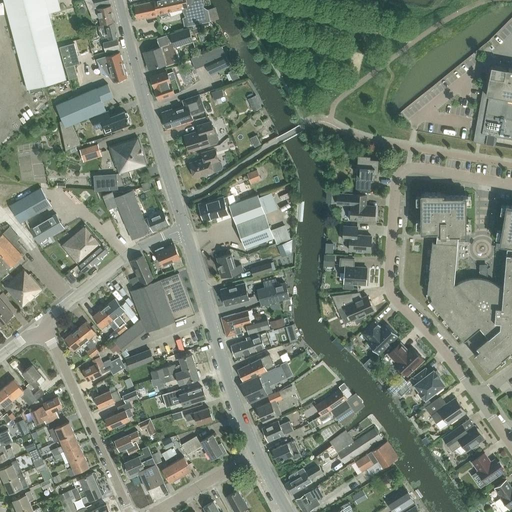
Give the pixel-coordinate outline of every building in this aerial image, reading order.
[(3,0),(27,89),(67,79),(49,13),(61,10),(58,0),(3,0)] [(109,0),(84,0),(91,13),(92,19),(99,17),(100,25),(114,22),(111,5),(98,8),(97,6),(110,3),(109,0)] [(153,0),(153,1),(135,5),(138,19),(183,9),(185,13),(187,17),(183,18),(185,27),(202,23),(210,21),(209,17),(208,10),(204,7),(203,2),(203,0),(153,0)] [(105,25),(105,24),(98,26),(101,39),(108,38),(108,39),(118,37),(115,22),(105,25)] [(159,47),(143,52),(144,55),(148,70),(165,64),(165,66),(180,62),(175,47),(187,43),(194,41),(189,27),(171,33),(156,38),(159,47)] [(118,39),(103,43),(105,51),(120,48),(118,39)] [(74,65),(80,64),(75,44),(60,48),(69,81),(78,78),(74,65)] [(210,75),(231,66),(221,46),(191,58),(194,69),(205,65),(210,75)] [(106,56),(97,59),(101,74),(106,77),(108,76),(111,75),(113,82),(119,80),(127,77),(119,52),(106,56)] [(511,68),(491,65),(490,74),(486,73),(473,142),(486,144),(488,134),(511,138),(511,68)] [(167,71),(151,77),(159,100),(175,94),(170,80),(176,79),(173,71),(168,73),(167,71)] [(108,85),(57,107),(59,113),(58,113),(65,150),(81,145),(72,125),(106,110),(103,102),(113,97),(108,85)] [(221,89),(211,92),(213,98),(223,95),(221,89)] [(163,113),(161,114),(164,121),(163,121),(164,126),(165,126),(166,128),(193,120),(191,115),(205,111),(201,100),(199,95),(186,99),(182,100),(184,106),(169,111),(169,110),(163,112),(163,113)] [(35,113),(48,106),(45,100),(32,108),(35,113)] [(133,125),(129,114),(128,114),(128,113),(126,112),(125,113),(124,111),(115,115),(115,116),(111,117),(108,111),(92,117),(96,128),(103,126),(106,133),(123,127),(123,129),(133,125)] [(213,129),(211,121),(196,125),(198,131),(185,136),(190,150),(216,142),(218,138),(216,130),(213,129)] [(121,173),(144,166),(146,165),(138,138),(110,147),(116,165),(118,165),(121,173)] [(98,144),(80,149),(84,161),(102,156),(98,144)] [(220,161),(219,161),(215,148),(201,153),(203,159),(190,162),(194,177),(222,169),(223,167),(222,161),(220,161)] [(379,159),(371,158),(371,155),(358,155),(356,190),(371,191),(371,178),(374,178),(375,173),(378,173),(379,159)] [(250,173),(254,183),(261,180),(257,170),(250,173)] [(117,173),(109,174),(110,189),(118,189),(117,173)] [(150,181),(141,183),(144,191),(152,188),(150,181)] [(102,182),(95,183),(95,191),(103,190),(102,182)] [(20,223),(51,205),(41,187),(10,205),(20,223)] [(115,197),(112,192),(102,196),(109,210),(118,206),(132,239),(153,231),(169,224),(163,212),(148,218),(148,217),(144,219),(132,190),(115,197)] [(352,205),(351,220),(374,221),(376,206),(366,205),(367,195),(338,193),(337,204),(352,205)] [(503,288),(501,288),(500,286),(498,285),(496,284),(494,283),(488,280),(488,272),(480,272),(480,279),(477,279),(475,279),(473,279),(471,279),(468,279),(466,280),(464,280),(462,281),(460,282),(458,283),(456,284),(455,283),(459,234),(466,234),(466,196),(444,196),(444,193),(421,193),(421,231),(437,231),(436,242),(433,242),(434,241),(433,241),(430,269),(429,280),(428,294),(430,294),(432,299),(430,301),(439,311),(439,312),(446,320),(458,333),(457,333),(464,342),(465,341),(464,340),(466,339),(476,352),(474,354),(488,370),(502,359),(511,352),(510,352),(511,350),(511,206),(507,205),(504,221),(500,243),(507,244),(503,288)] [(258,194),(230,205),(232,211),(245,248),(274,237),(271,230),(265,213),(259,197),(258,194)] [(228,213),(232,211),(230,205),(227,196),(224,197),(223,196),(198,203),(203,220),(228,213)] [(56,214),(30,229),(38,243),(64,228),(56,214)] [(99,259),(108,252),(102,245),(101,246),(85,226),(61,246),(83,273),(94,264),(95,266),(101,262),(99,259)] [(363,252),(363,251),(370,251),(372,236),(357,235),(358,227),(344,226),(343,240),(350,240),(349,250),(356,251),(356,252),(363,252)] [(3,233),(0,235),(0,277),(24,255),(14,244),(3,233)] [(18,240),(14,244),(24,255),(28,251),(18,240)] [(292,240),(282,244),(287,255),(291,253),(292,240)] [(172,262),(175,269),(184,265),(174,243),(165,247),(164,245),(156,248),(160,257),(154,260),(158,269),(172,262)] [(221,278),(243,271),(241,264),(235,266),(233,260),(231,261),(229,253),(216,257),(218,265),(217,265),(221,278)] [(138,276),(130,279),(134,287),(154,279),(143,255),(131,261),(132,263),(138,276)] [(366,284),(367,268),(354,267),(354,259),(341,258),(340,267),(345,267),(344,287),(354,288),(354,283),(366,284)] [(271,262),(251,268),(253,276),(273,270),(271,262)] [(22,308),(43,290),(30,275),(29,277),(23,270),(4,287),(22,308)] [(105,280),(114,274),(111,270),(102,276),(105,280)] [(71,283),(76,278),(70,271),(65,275),(71,283)] [(131,291),(142,318),(128,329),(124,332),(121,335),(114,340),(114,341),(115,341),(120,348),(122,351),(147,331),(194,313),(179,273),(131,291)] [(286,281),(257,289),(261,305),(291,297),(286,281)] [(226,306),(249,300),(245,283),(221,289),(226,306)] [(353,293),(332,295),(338,309),(345,306),(351,320),(354,320),(356,323),(366,315),(366,314),(374,311),(368,295),(356,300),(353,293)] [(0,298),(0,325),(13,315),(0,298)] [(115,298),(104,307),(114,319),(119,326),(120,327),(124,332),(128,329),(124,324),(126,322),(124,319),(120,314),(124,311),(128,315),(130,318),(135,315),(136,314),(126,302),(121,305),(115,298)] [(93,316),(103,328),(114,319),(104,307),(93,316)] [(220,318),(226,337),(237,334),(235,326),(245,323),(251,321),(248,310),(220,318)] [(251,321),(245,323),(248,335),(270,329),(267,317),(251,321)] [(283,317),(270,321),(272,329),(285,325),(283,317)] [(379,354),(398,335),(387,323),(381,329),(379,327),(381,325),(376,320),(363,333),(370,340),(367,342),(379,354)] [(87,321),(76,330),(85,342),(90,348),(95,354),(98,352),(99,351),(95,346),(96,345),(90,338),(96,333),(87,321)] [(119,326),(116,329),(121,335),(124,332),(120,327),(119,326)] [(74,350),(85,342),(76,330),(65,339),(74,350)] [(247,340),(231,345),(235,357),(250,352),(250,353),(271,346),(266,331),(260,333),(251,336),(252,339),(247,341),(247,340)] [(191,334),(184,337),(187,346),(195,343),(191,334)] [(114,341),(110,345),(115,352),(120,348),(115,341),(114,341)] [(407,375),(424,359),(412,347),(408,351),(400,343),(389,353),(397,362),(396,363),(398,365),(398,369),(401,373),(405,373),(407,375)] [(92,357),(95,354),(90,348),(87,351),(92,357)] [(126,358),(127,361),(130,368),(144,363),(153,359),(150,349),(126,358)] [(127,370),(130,368),(127,361),(124,364),(122,362),(114,367),(110,359),(103,362),(100,356),(98,352),(95,354),(92,357),(95,365),(83,370),(87,380),(110,369),(113,375),(125,367),(127,370)] [(174,364),(151,371),(153,379),(162,376),(196,366),(192,354),(179,358),(181,364),(174,366),(174,364)] [(270,354),(238,369),(244,381),(276,367),(270,354)] [(33,364),(22,373),(30,382),(26,385),(28,387),(29,389),(30,390),(34,387),(35,388),(45,380),(33,364)] [(249,379),(241,383),(244,388),(250,402),(268,394),(267,394),(273,391),(270,385),(287,377),(285,374),(281,365),(259,375),(249,379)] [(180,377),(184,376),(186,382),(199,378),(196,366),(162,376),(162,377),(165,387),(175,384),(173,379),(180,377)] [(442,386),(444,384),(434,371),(430,374),(426,368),(414,377),(418,383),(416,385),(421,391),(419,392),(423,398),(425,396),(426,398),(435,391),(436,393),(443,388),(442,386)] [(386,385),(391,393),(407,382),(402,374),(386,385)] [(123,378),(127,386),(133,384),(130,376),(123,378)] [(29,389),(28,387),(24,390),(14,379),(5,386),(15,399),(20,395),(23,398),(24,398),(29,405),(37,399),(33,394),(29,389)] [(5,386),(0,390),(0,399),(5,406),(4,407),(7,411),(13,406),(10,403),(15,399),(5,386)] [(117,390),(115,386),(109,388),(110,390),(96,397),(100,408),(121,398),(117,390)] [(181,388),(162,394),(166,407),(185,401),(186,405),(190,403),(206,398),(202,386),(187,391),(182,393),(181,388)] [(271,401),(257,407),(263,422),(282,414),(276,402),(296,393),(292,386),(279,392),(269,396),(271,401)] [(347,388),(342,391),(348,399),(352,395),(347,388)] [(45,393),(41,389),(33,394),(37,399),(45,393)] [(126,403),(134,399),(139,397),(136,389),(123,395),(126,403)] [(320,402),(315,405),(322,416),(326,413),(331,410),(332,410),(348,399),(342,391),(340,389),(325,400),(320,402)] [(332,410),(331,410),(339,422),(354,412),(355,413),(361,408),(352,395),(348,399),(332,410)] [(448,424),(465,412),(456,398),(447,404),(441,396),(434,400),(425,407),(437,423),(444,417),(448,424)] [(30,412),(36,425),(53,417),(50,412),(63,407),(58,397),(43,403),(46,409),(42,411),(40,407),(30,412)] [(434,400),(433,398),(424,404),(425,407),(434,400)] [(120,412),(105,419),(110,429),(118,425),(119,428),(126,425),(125,422),(130,419),(129,417),(134,415),(131,408),(133,407),(130,401),(126,403),(117,407),(120,412)] [(187,421),(196,418),(198,425),(213,420),(209,407),(194,412),(186,415),(187,421)] [(181,411),(172,414),(174,420),(183,417),(181,411)] [(2,416),(8,423),(11,420),(8,416),(6,413),(2,416)] [(12,413),(8,416),(11,420),(12,421),(16,418),(12,413)] [(316,416),(307,421),(310,427),(319,422),(316,416)] [(139,423),(142,430),(146,428),(150,435),(157,432),(150,417),(139,423)] [(278,421),(262,428),(268,441),(293,430),(289,421),(280,425),(278,421)] [(55,426),(49,429),(55,442),(60,439),(74,433),(69,422),(56,428),(55,426)] [(444,438),(452,450),(462,443),(467,450),(472,447),(473,448),(479,443),(479,442),(484,439),(483,436),(483,434),(479,428),(476,428),(475,425),(467,431),(462,425),(444,438)] [(27,427),(20,430),(22,435),(29,432),(27,427)] [(354,441),(337,452),(344,464),(382,439),(375,428),(354,441)] [(0,432),(0,446),(5,445),(14,440),(9,429),(0,432)] [(141,436),(138,430),(115,440),(120,450),(126,447),(129,454),(140,449),(135,439),(141,436)] [(79,444),(74,433),(60,439),(63,445),(59,447),(59,446),(51,450),(54,455),(61,452),(65,450),(79,444)] [(310,446),(316,444),(312,433),(306,435),(310,446)] [(196,436),(182,444),(188,454),(204,445),(212,458),(217,455),(219,458),(227,453),(222,443),(219,444),(213,434),(200,442),(196,436)] [(349,434),(332,445),(337,452),(354,441),(349,434)] [(168,439),(163,441),(166,449),(172,446),(168,439)] [(288,442),(272,449),(277,461),(292,455),(294,458),(301,455),(294,440),(288,443),(288,442)] [(355,462),(361,471),(362,471),(377,461),(382,468),(383,467),(398,457),(387,441),(355,462)] [(84,455),(79,444),(65,450),(70,461),(84,455)] [(7,449),(5,445),(0,446),(0,460),(9,456),(10,458),(15,456),(11,447),(7,449)] [(38,448),(40,454),(46,451),(43,445),(38,448)] [(163,481),(155,464),(152,457),(153,456),(152,454),(148,446),(142,448),(144,454),(125,462),(128,467),(126,467),(126,470),(129,477),(131,478),(139,474),(137,471),(139,470),(147,486),(152,484),(153,485),(163,481)] [(170,457),(175,455),(171,448),(167,451),(170,457)] [(167,451),(162,453),(166,460),(170,457),(167,451)] [(64,458),(61,452),(54,455),(56,461),(64,458)] [(158,452),(152,454),(153,456),(156,464),(162,461),(158,452)] [(488,460),(489,459),(485,453),(472,462),(479,471),(478,471),(486,484),(504,471),(502,468),(504,467),(499,461),(498,462),(495,459),(490,463),(488,460)] [(192,470),(184,456),(182,457),(180,454),(176,456),(178,459),(173,462),(181,476),(192,470)] [(76,473),(75,472),(89,466),(84,455),(70,461),(72,467),(68,469),(71,476),(76,473)] [(33,461),(36,467),(45,463),(42,457),(33,461)] [(23,473),(17,460),(12,462),(13,464),(0,469),(0,471),(4,481),(23,473)] [(170,482),(181,476),(173,462),(168,465),(166,462),(162,464),(164,467),(162,468),(170,482)] [(36,467),(38,473),(47,469),(45,463),(36,467)] [(290,480),(285,483),(291,494),(307,485),(306,484),(311,481),(310,479),(322,472),(318,464),(306,471),(304,468),(303,467),(289,475),(289,477),(290,480)] [(82,485),(71,489),(73,494),(97,484),(95,479),(96,478),(97,476),(95,473),(94,472),(80,479),(79,479),(82,485)] [(4,481),(10,493),(23,487),(24,488),(29,486),(23,473),(4,481)] [(336,482),(343,477),(340,473),(333,478),(336,482)] [(59,475),(53,477),(56,483),(61,480),(59,475)] [(45,481),(41,483),(43,489),(49,487),(52,485),(50,479),(45,481)] [(511,488),(506,480),(495,487),(501,496),(500,497),(509,509),(511,507),(511,488)] [(155,493),(153,493),(155,498),(167,493),(163,482),(152,486),(155,493)] [(351,483),(342,488),(345,493),(353,488),(351,483)] [(97,484),(73,494),(75,498),(76,499),(82,497),(82,498),(87,495),(89,500),(104,494),(104,493),(103,489),(101,488),(99,489),(97,484)] [(318,486),(296,499),(303,511),(304,511),(320,503),(317,499),(323,496),(318,486)] [(71,489),(59,495),(61,500),(73,494),(71,489)] [(363,489),(352,495),(358,504),(368,497),(363,489)] [(25,493),(26,494),(13,500),(18,511),(32,505),(30,501),(35,499),(31,490),(25,493)] [(400,511),(414,503),(406,490),(386,503),(392,511),(400,511)] [(235,511),(237,511),(247,506),(244,500),(243,500),(238,491),(227,497),(235,511)] [(73,494),(61,500),(66,511),(73,511),(77,511),(72,499),(75,498),(73,494)] [(220,511),(214,501),(204,507),(206,511),(220,511)]
